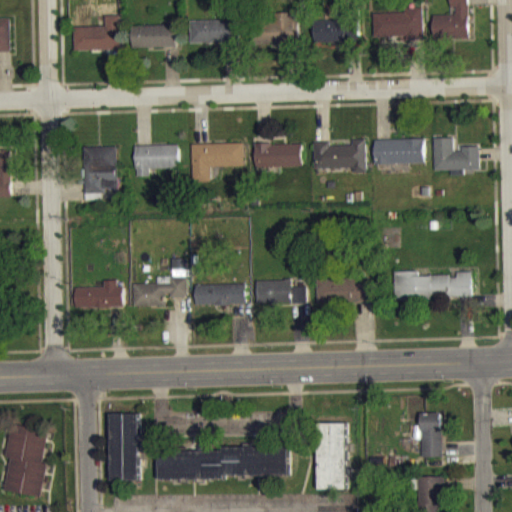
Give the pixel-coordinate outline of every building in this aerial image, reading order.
[(435,25),(435,48),(471,48),(470,0),(454,0),(452,0),(452,17),(457,17),(457,24),(435,25)] [(425,47),(425,17),(407,18),(407,22),(375,23),(375,48),(425,47)] [(315,30),(316,52),(359,52),(359,31),(348,31),(348,20),(338,20),(338,29),(315,30)] [(299,22),(270,23),(270,32),(256,32),(257,55),(300,53),(299,22)] [(106,36),(75,37),(76,60),(121,59),(120,25),(106,25),(106,36)] [(11,28),(0,28),(0,61),(12,61),(11,28)] [(192,53),(239,52),(239,29),(192,30),(192,53)] [(134,57),(178,56),(177,34),(134,36),(134,57)] [(376,138),(426,136),(426,161),(377,162),(376,138)] [(434,136),(435,169),(451,168),(451,173),(464,173),(464,168),(481,167),(481,144),(463,145),(463,149),(455,150),(454,136),(434,136)] [(314,140),(330,139),(331,144),(353,143),(353,137),(366,137),(368,170),(354,171),(354,165),(315,167),(314,140)] [(192,142),(244,141),(244,164),(211,164),(211,179),(193,180),(192,142)] [(256,141),(272,141),(272,142),(302,141),(303,164),(257,166),(256,141)] [(136,144),(179,142),(180,165),(150,166),(150,174),(138,174),(137,167),(136,144)] [(377,174),(426,173),(426,149),(376,150),(377,174)] [(304,176),(304,153),(257,154),(257,177),(304,176)] [(87,157),(88,209),(119,208),(118,156),(87,157)] [(0,206),(13,207),(12,159),(0,159),(0,206)] [(474,282),(458,282),(458,285),(421,286),(421,281),(397,281),(397,309),(474,306),(474,282)] [(135,317),(169,316),(168,307),(188,307),(188,286),(158,287),(158,293),(135,293),(135,317)] [(370,313),(370,288),(318,288),(318,312),(370,313)] [(105,297),(77,297),(76,317),(125,318),(125,297),(118,297),(118,290),(105,290),(105,297)] [(257,290),(258,313),(308,312),(308,296),(293,297),(293,290),(257,290)] [(197,314),(247,315),(248,294),(197,293),(197,314)] [(444,467),(445,423),(424,423),(423,467),(444,467)] [(142,424),(113,424),(113,489),(141,490),(142,424)] [(349,433),(321,433),(322,499),(350,498),(349,433)] [(43,506),(48,474),(45,473),(49,440),(13,435),(8,467),(11,467),(6,501),(43,506)] [(161,489),(228,489),(228,485),(291,485),(291,458),(161,459),(161,489)] [(420,500),(419,511),(443,511),(443,487),(412,487),(412,500),(420,500)]
